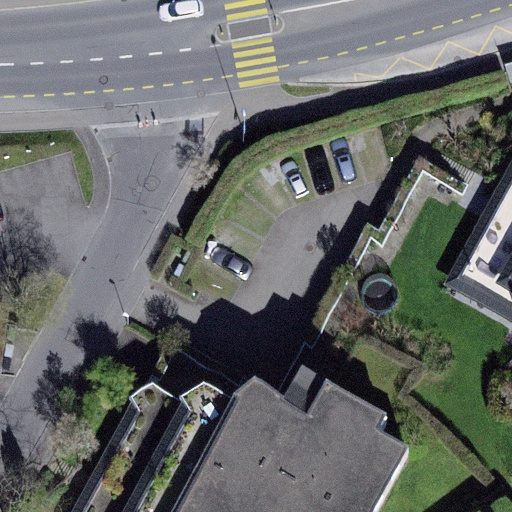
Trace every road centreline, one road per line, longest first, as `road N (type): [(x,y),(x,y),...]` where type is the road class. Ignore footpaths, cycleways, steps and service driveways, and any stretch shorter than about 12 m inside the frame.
road 1 (residential): [(139,54),(148,149),(140,207),(43,384),(0,441)]
road 2 (secondary): [(139,54),(373,0)]
road 3 (unknown): [(93,293),(236,360)]
road 4 (secondary): [(0,63),(139,54)]
